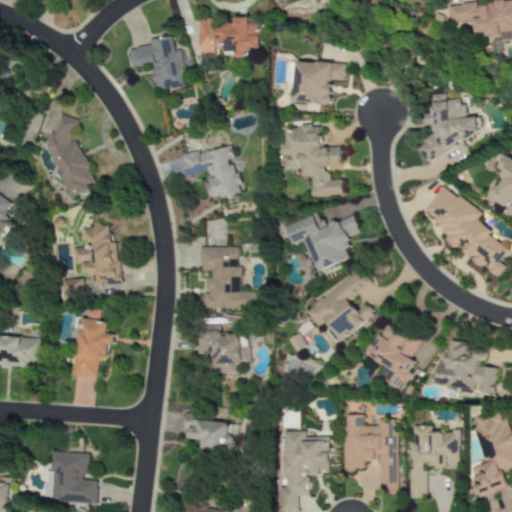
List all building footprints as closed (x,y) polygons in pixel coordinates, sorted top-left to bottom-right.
[(511,0),(510,0),(476,4),(476,2),(447,6),(449,23),(473,21),(474,33),(484,32),(485,39),(499,38),(498,32),(511,30),(511,0)] [(197,20),(197,56),(213,56),(213,50),(234,50),(234,58),(246,58),(246,49),(258,49),(258,24),(247,23),(247,17),(233,17),(233,20),(197,20)] [(128,49),(131,67),(150,64),(154,90),(184,85),(179,50),(172,51),(170,36),(148,40),(149,45),(128,49)] [(292,102),(329,105),(331,80),(344,81),(345,64),(287,60),(285,83),(294,84),(292,102)] [(427,164),(461,140),(468,140),(477,134),(477,117),(465,117),(465,111),(457,100),(444,100),(444,94),(431,94),(431,112),(426,115),(426,125),(432,125),(433,132),(423,139),(423,144),(416,148),(427,164)] [(77,121),(59,115),(54,130),(49,132),(45,144),(67,198),(84,191),(86,183),(92,181),(77,143),(70,141),(77,121)] [(341,196),(341,180),(327,180),(327,165),(339,165),(339,147),(320,147),(320,127),(280,128),(280,156),(299,156),(299,177),(311,176),(311,196),(341,196)] [(185,178),(207,174),(209,188),(205,189),(207,199),(239,193),(237,185),(240,185),(238,173),(234,173),(229,147),(181,155),(185,178)] [(511,205),(511,160),(504,156),(497,168),(503,171),(489,198),(505,207),(507,203),(511,205)] [(451,252),(460,247),(463,253),(471,259),(476,268),(481,266),(496,277),(504,267),(498,262),(507,250),(493,239),(488,229),(486,227),(479,213),(442,185),(424,210),(435,218),(451,252)] [(0,224),(3,226),(16,207),(0,196),(0,224)] [(359,233),(353,216),(318,228),(314,217),(285,227),(291,245),(305,240),(315,271),(353,258),(346,237),(359,233)] [(203,308),(253,308),(253,292),(239,292),(239,266),(236,266),(236,247),(200,247),(200,271),(208,271),(207,293),(203,293),(203,308)] [(335,344),(375,316),(367,304),(356,311),(348,299),(370,285),(361,271),(305,309),(318,328),(322,325),(335,344)] [(74,376),(96,377),(97,361),(105,361),(106,344),(114,345),(114,334),(106,334),(107,321),(77,319),(74,376)] [(367,355),(383,364),(375,377),(399,390),(416,361),(410,358),(419,343),(385,324),(367,355)] [(214,354),(214,374),(234,374),(234,363),(248,363),(248,345),(241,345),(241,334),(219,334),(219,325),(199,325),(199,354),(214,354)] [(306,347),(299,334),(288,339),(295,353),(306,347)] [(0,366),(38,368),(39,337),(0,335),(0,366)] [(493,393),(496,368),(481,366),(483,351),(471,350),(472,344),(448,340),(445,362),(435,360),(431,384),(474,390),(474,391),(493,393)] [(468,469),(479,497),(508,487),(503,474),(511,470),(511,436),(502,409),(469,421),(484,463),(468,469)] [(201,440),(200,448),(231,451),(234,424),(197,420),(198,415),(185,413),(182,438),(201,440)] [(397,493),(396,420),(377,420),(377,426),(363,426),(363,415),(344,415),(344,469),(364,469),(364,462),(378,462),(379,493),(397,493)] [(425,468),(458,468),(457,432),(430,432),(430,426),(412,426),(412,441),(408,441),(409,498),(426,498),(425,468)] [(328,437),(305,437),(305,432),(283,432),(283,486),(279,486),(279,511),(297,511),(297,496),(308,496),(308,474),(328,474),(328,437)] [(95,503),(96,481),(85,480),(86,453),(51,452),(49,501),(95,503)] [(6,511),(8,479),(0,478),(0,511),(6,511)]
